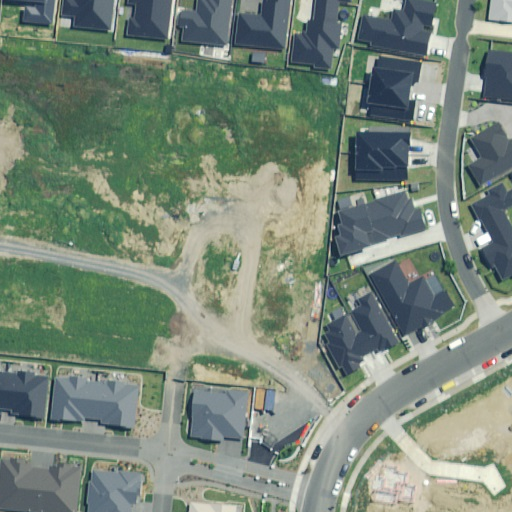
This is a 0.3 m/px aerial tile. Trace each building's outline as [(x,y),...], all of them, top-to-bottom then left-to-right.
[(12,0),(12,1),(38,3),(37,8),(27,7),(25,23),(54,26),(56,0),(12,0)] [(65,0),(64,16),(77,17),(76,27),(112,31),(115,0),(65,0)] [(128,0),(128,2),(137,3),(136,17),(130,17),(128,34),(168,38),(172,0),(128,0)] [(185,27),(183,41),(227,45),(231,0),(198,0),(197,10),(182,9),(180,26),(185,27)] [(286,48),(290,0),(268,0),(265,0),(263,0),(262,14),(240,12),(237,43),(286,48)] [(353,2),(353,0),(316,0),(315,19),(309,19),(307,34),(296,33),(293,61),(316,63),(316,67),(332,68),(335,47),(340,48),(342,23),(338,22),(340,0),(353,2)] [(364,14),(359,39),(372,41),(371,45),(427,55),(438,2),(425,0),(406,0),(405,9),(394,7),(392,19),(364,14)] [(511,0),(492,0),(491,17),(511,19),(511,0)] [(449,52),(450,42),(448,42),(450,30),(443,29),(441,41),(436,40),(435,50),(449,52)] [(487,77),(485,96),(511,98),(511,52),(489,49),(486,76),(487,77)] [(419,82),(422,61),(379,55),(378,67),(373,66),(371,85),(412,90),(413,81),(419,82)] [(412,90),(371,85),(369,102),(373,103),(371,115),(415,120),(417,100),(411,99),(412,90)] [(470,165),(481,185),(511,167),(511,139),(511,141),(499,122),(472,138),(483,157),(470,165)] [(412,145),(412,132),(358,131),(357,153),(410,154),(410,145),(412,145)] [(410,154),(357,153),(356,178),(408,180),(408,165),(410,165),(410,154)] [(491,194),(472,204),(480,219),(482,218),(493,239),(511,228),(511,224),(504,210),(511,206),(511,189),(508,191),(503,182),(489,190),(491,194)] [(406,190),(375,199),(376,201),(386,238),(401,233),(402,236),(427,229),(421,208),(416,209),(412,198),(408,199),(406,190)] [(335,229),(342,255),(371,246),(371,244),(387,240),(386,238),(376,201),(337,212),(341,227),(335,229)] [(511,228),(493,239),(494,242),(483,248),(493,267),(496,265),(504,279),(511,275),(511,228)] [(397,261),(372,274),(406,335),(423,326),(424,328),(435,321),(434,320),(456,307),(447,290),(435,297),(424,276),(409,284),(397,261)] [(399,343),(372,292),(359,299),(362,305),(352,311),(363,331),(360,332),(371,353),(379,349),(380,351),(386,348),(387,350),(399,343)] [(363,357),(371,353),(360,332),(357,334),(347,314),(328,325),(331,331),(325,333),(331,343),(327,344),(340,368),(343,366),(348,374),(361,367),(359,364),(365,361),(363,357)] [(45,419),(49,376),(35,375),(35,372),(17,370),(17,373),(0,370),(0,409),(11,410),(11,414),(16,414),(16,415),(34,417),(34,418),(45,419)] [(125,428),(135,429),(139,386),(125,384),(126,382),(107,380),(107,383),(87,380),(88,378),(69,376),(69,378),(55,377),(50,420),(61,421),(61,420),(77,421),(85,422),(85,418),(101,420),(101,423),(108,424),(108,425),(125,427),(125,428)] [(244,439),(249,392),(227,389),(226,393),(195,390),(192,418),(193,418),(191,437),(202,438),(201,439),(224,442),(225,437),(244,439)] [(0,458),(0,509),(27,511),(76,511),(82,467),(72,466),(72,465),(57,463),(56,467),(49,466),(49,469),(32,467),(32,465),(25,464),(25,460),(10,458),(9,459),(0,458)] [(373,475),(370,490),(375,491),(373,500),(397,505),(398,502),(414,505),(418,485),(407,483),(409,472),(399,470),(399,466),(384,463),(381,476),(373,475)] [(141,481),(142,473),(120,470),(120,472),(92,470),(91,481),(89,481),(86,504),(88,504),(87,511),(131,511),(132,505),(137,505),(137,497),(141,497),(141,495),(142,494),(143,481),(141,481)] [(454,511),(455,505),(446,504),(448,489),(426,486),(424,502),(428,502),(426,511),(454,511)] [(236,511),(237,506),(210,503),(210,505),(191,503),(189,511),(236,511)]
